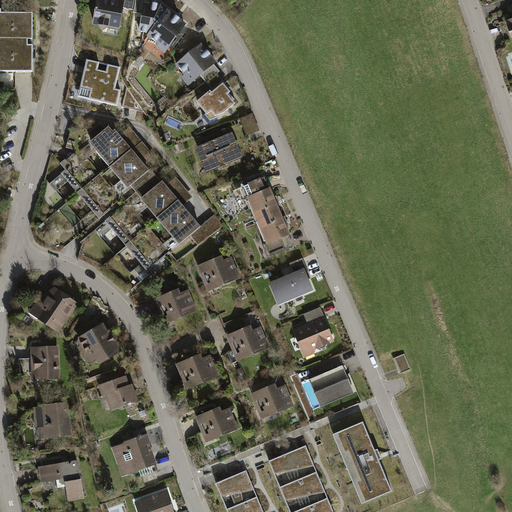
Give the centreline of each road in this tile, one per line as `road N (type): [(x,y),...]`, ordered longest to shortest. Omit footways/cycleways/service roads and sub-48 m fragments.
road 1 (residential): [(194,0),(240,57),(423,490)]
road 2 (residential): [(15,249),(87,277),(123,312),(149,357),(199,511)]
road 3 (residential): [(15,249),(72,0)]
road 4 (residential): [(468,0),(511,138)]
